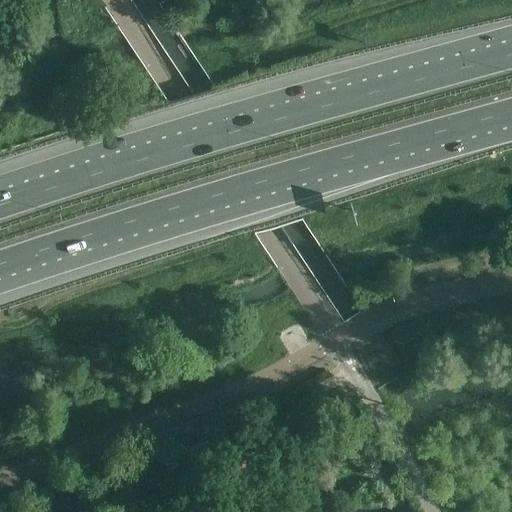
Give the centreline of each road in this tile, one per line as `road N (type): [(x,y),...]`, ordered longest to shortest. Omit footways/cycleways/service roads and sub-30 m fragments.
road 1 (trunk): [(0,265),(511,113)]
road 2 (trunk): [(511,57),(0,206)]
